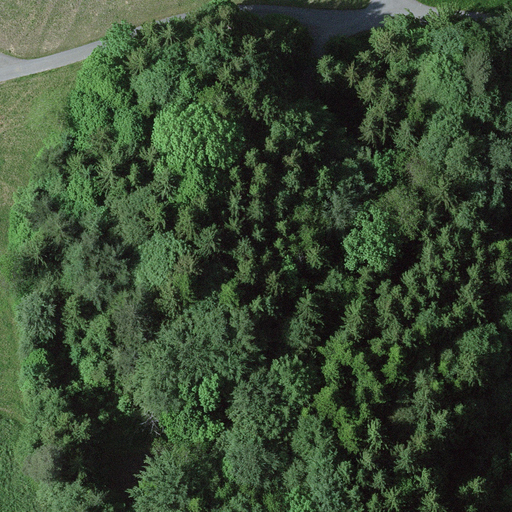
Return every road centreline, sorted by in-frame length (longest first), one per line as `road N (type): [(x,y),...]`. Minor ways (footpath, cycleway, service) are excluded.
road 1 (track): [(511,26),(320,22),(65,54),(0,74)]
road 2 (track): [(511,250),(474,209),(364,168),(337,143),(313,96),(320,22)]
